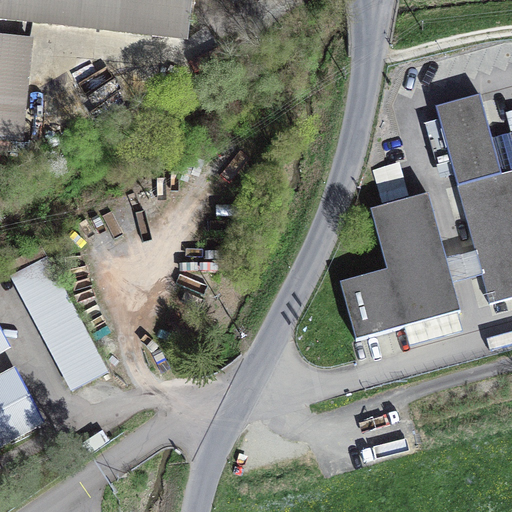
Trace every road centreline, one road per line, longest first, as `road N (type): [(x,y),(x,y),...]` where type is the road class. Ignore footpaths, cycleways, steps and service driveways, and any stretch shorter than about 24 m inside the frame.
road 1 (unclassified): [(373,0),(354,140),(323,232),(232,403),(205,511)]
road 2 (track): [(370,61),(511,32)]
